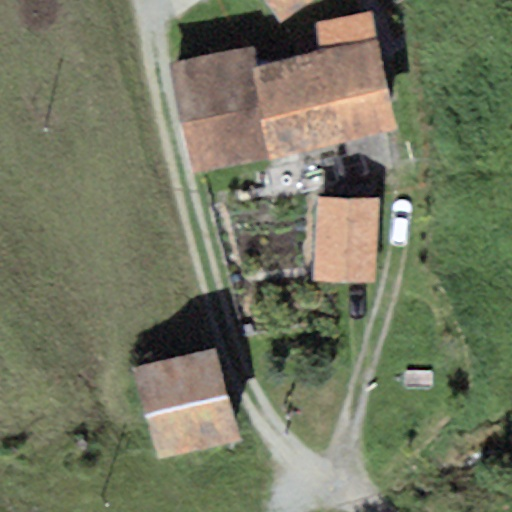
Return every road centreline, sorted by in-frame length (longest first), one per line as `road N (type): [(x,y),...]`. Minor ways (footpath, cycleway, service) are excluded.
road 1 (residential): [(379,511),(274,436),(239,377),(196,240),(145,0)]
road 2 (track): [(332,482),(400,224),(407,134),(382,18)]
